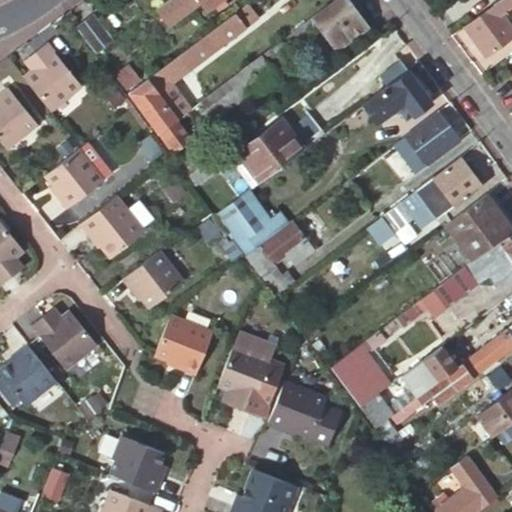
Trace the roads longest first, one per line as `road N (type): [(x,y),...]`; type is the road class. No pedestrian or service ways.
road 1 (residential): [(400,0),(511,149)]
road 2 (residential): [(144,404),(226,443),(200,511)]
